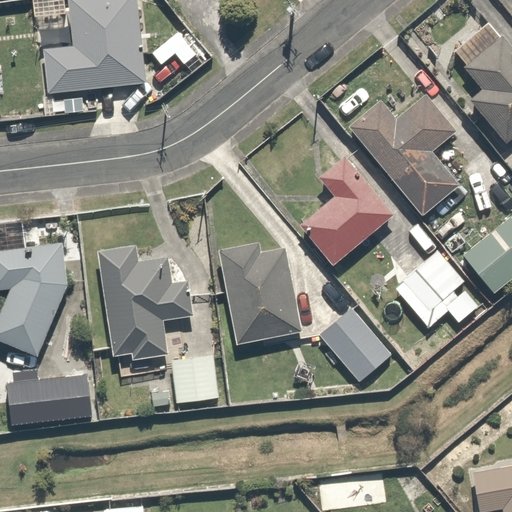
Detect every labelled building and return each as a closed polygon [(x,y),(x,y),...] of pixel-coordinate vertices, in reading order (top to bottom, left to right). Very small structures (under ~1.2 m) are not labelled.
[(148,83),(136,0),(67,0),(74,42),(44,46),(50,91),(148,83)] [(510,145),(511,143),(511,44),(505,36),(466,68),(481,86),(467,98),(510,145)] [(424,217),(459,184),(433,153),(457,135),(426,94),(396,121),(380,100),(347,123),(424,217)] [(337,266),(396,216),(347,156),(319,176),(335,193),(300,224),(337,266)] [(500,296),(511,285),(511,215),(466,257),(500,296)] [(302,331),(287,249),(262,254),(261,242),(219,249),(238,345),(302,331)] [(67,281),(64,245),(0,249),(0,289),(11,289),(0,314),(0,340),(37,354),(67,281)] [(195,316),(190,280),(175,283),(173,258),(140,262),(136,246),(100,249),(117,361),(170,352),(166,319),(195,316)] [(434,324),(450,309),(468,327),(487,308),(469,290),(477,282),(441,246),(398,288),(434,324)] [(354,308),(323,338),(366,382),(397,352),(354,308)] [(221,355),(173,359),(177,404),(225,400),(221,355)] [(96,369),(31,377),(37,423),(102,416),(96,369)] [(511,511),(511,472),(465,479),(469,511),(511,511)] [(150,511),(150,502),(108,505),(108,511),(150,511)]
